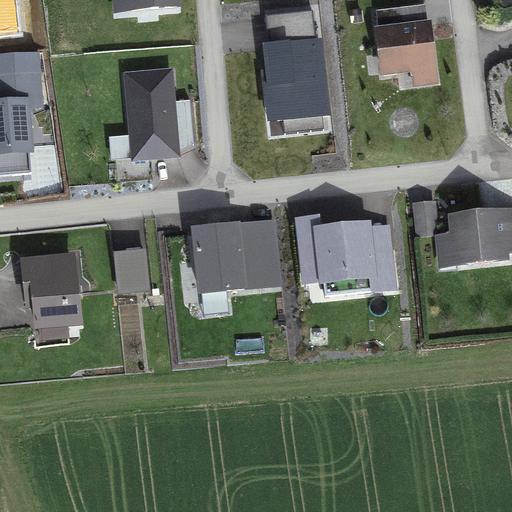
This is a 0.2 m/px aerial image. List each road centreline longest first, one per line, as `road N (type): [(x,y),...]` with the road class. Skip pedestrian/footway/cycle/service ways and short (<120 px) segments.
road 1 (residential): [(223,198),(480,166),(460,0)]
road 2 (residential): [(0,217),(223,198)]
road 3 (residential): [(207,0),(223,198)]
